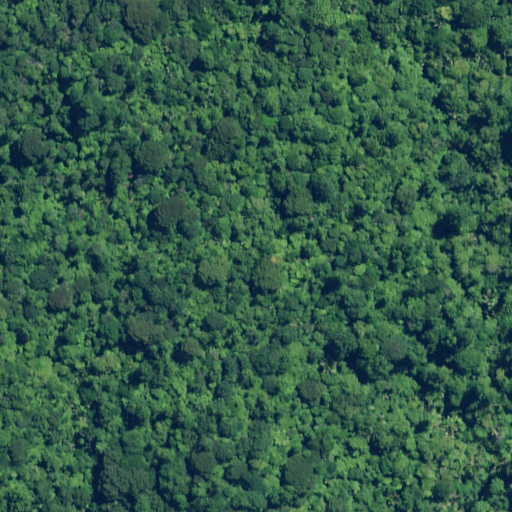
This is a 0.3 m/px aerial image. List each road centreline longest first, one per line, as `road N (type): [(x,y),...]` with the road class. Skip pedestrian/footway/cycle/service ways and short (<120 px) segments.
road 1 (track): [(0,328),(15,348),(84,294),(112,293),(188,330),(213,366),(197,416),(228,468),(265,486),(319,453),(347,394),(352,340),(490,329),(511,307)]
road 2 (track): [(0,145),(35,183),(44,232),(0,306)]
